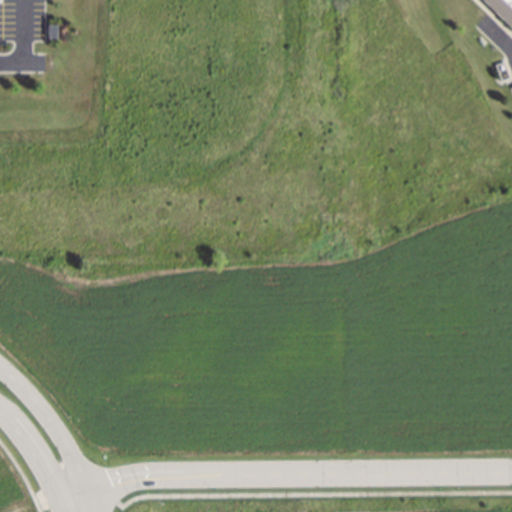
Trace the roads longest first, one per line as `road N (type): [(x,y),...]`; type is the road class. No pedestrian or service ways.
road 1 (residential): [(59,498),(120,475),(152,473),(511,473)]
road 2 (residential): [(94,511),(61,433),(0,365)]
road 3 (residential): [(0,411),(38,459),(63,511)]
